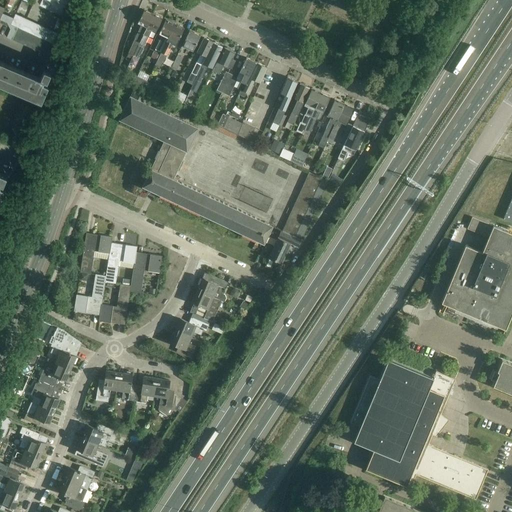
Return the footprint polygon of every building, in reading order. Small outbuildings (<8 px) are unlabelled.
[(53,1),(51,0),(47,0),(44,7),(49,9),(53,1)] [(326,0),(351,12),(356,0),(326,0)] [(53,11),(57,3),(53,1),(49,9),(53,11)] [(58,14),(62,5),(57,3),(53,11),(58,14)] [(133,55),(153,14),(139,7),(133,21),(142,25),(128,52),(133,55)] [(15,26),(20,16),(15,13),(13,19),(10,24),(15,26)] [(16,27),(15,26),(10,24),(13,19),(2,14),(0,17),(0,19),(7,23),(9,28),(6,37),(11,39),(16,27)] [(156,32),(163,18),(153,14),(133,55),(133,56),(139,58),(149,37),(152,30),(156,32)] [(21,29),(26,18),(20,16),(15,26),(16,27),(21,29)] [(26,32),(31,21),(26,18),(21,29),(22,30),(26,32)] [(161,53),(176,24),(166,20),(160,34),(163,35),(156,50),(161,53)] [(32,34),(37,24),(31,21),(26,32),(28,32),(32,34)] [(37,37),(42,26),(37,24),(32,34),(33,35),(37,37)] [(184,28),(176,24),(161,53),(156,64),(161,67),(172,44),(176,46),(178,43),(183,45),(189,32),(184,30),(184,28)] [(43,39),(48,29),(42,26),(37,37),(39,37),(43,39)] [(22,30),(21,29),(16,27),(11,39),(17,41),(22,30)] [(48,42),(53,31),(48,29),(43,39),(44,40),(48,42)] [(362,29),(355,44),(373,52),(380,37),(362,29)] [(28,32),(26,32),(22,30),(17,41),(23,44),(28,32)] [(56,45),(59,34),(53,31),(48,42),(49,42),(55,45),(56,45)] [(189,32),(183,45),(182,46),(193,51),(200,36),(189,31),(189,32)] [(28,46),(33,35),(32,34),(28,32),(23,44),(28,46)] [(34,49),(39,37),(37,37),(33,35),(28,46),(34,49)] [(39,51),(44,40),(43,39),(39,37),(34,49),(39,51)] [(198,74),(213,42),(204,38),(197,52),(198,53),(198,54),(201,55),(192,73),(197,76),(198,74)] [(44,53),(49,42),(48,42),(44,40),(39,51),(44,53)] [(50,56),(55,45),(49,42),(44,53),(50,56)] [(222,46),(213,42),(198,74),(203,76),(208,65),(212,67),(222,46)] [(224,47),(212,71),(219,74),(223,67),(227,69),(228,67),(232,68),(235,61),(232,59),(236,53),(231,51),(231,49),(227,47),(225,48),(224,47)] [(184,58),(178,55),(172,68),(177,70),(184,58)] [(244,91),(257,63),(252,60),(252,59),(248,58),(246,58),(240,72),(244,74),(237,89),(241,90),(244,91)] [(0,63),(0,83),(41,100),(48,84),(42,82),(43,79),(46,80),(50,72),(44,69),(40,78),(43,79),(42,82),(0,63)] [(260,83),(267,68),(257,63),(244,91),(241,90),(239,95),(245,98),(247,93),(248,94),(255,80),(260,83)] [(122,77),(122,78),(134,83),(134,82),(137,76),(133,74),(131,73),(126,70),(122,77)] [(222,93),(227,82),(229,83),(233,75),(225,72),(216,90),(222,93)] [(230,97),(238,78),(233,75),(229,83),(227,82),(222,93),(230,97)] [(147,83),(148,81),(137,76),(134,82),(145,87),(147,83)] [(287,77),(280,93),(285,95),(272,122),(279,125),(281,121),(298,82),(287,77)] [(201,82),(196,80),(191,89),(196,92),(201,82)] [(161,90),(147,83),(145,87),(159,94),(161,90)] [(287,122),(293,125),(310,88),(300,83),(293,98),(297,100),(287,122)] [(253,128),(267,91),(257,87),(243,124),(253,128)] [(119,119),(163,140),(162,144),(142,186),(153,192),(256,240),(264,244),(272,226),(173,179),(175,174),(177,170),(179,164),(185,151),(186,152),(197,128),(170,115),(173,107),(134,89),(131,96),(130,96),(119,119)] [(307,125),(321,93),(311,89),(304,105),(308,107),(301,123),(307,125)] [(323,114),(330,97),(321,93),(307,125),(304,130),(311,133),(317,119),(320,119),(321,118),(323,114)] [(183,107),(185,101),(174,95),(171,102),(182,107),(183,107)] [(328,138),(344,104),(335,99),(327,116),(331,118),(325,132),(320,144),(325,146),(328,138)] [(193,112),(196,106),(185,101),(183,107),(193,112)] [(353,108),(344,104),(328,138),(333,140),(341,123),(346,125),(353,108)] [(346,140),(344,145),(356,150),(365,132),(359,130),(366,114),(360,111),(353,126),(346,140)] [(224,128),(229,117),(223,114),(218,125),(224,128)] [(237,135),(242,124),(229,117),(224,128),(237,135)] [(346,140),(353,126),(349,124),(342,138),(346,140)] [(274,140),(270,149),(280,154),(284,145),(274,140)] [(289,163),(293,156),(282,150),(279,157),(289,163)] [(300,168),(307,157),(295,151),(293,156),(289,163),(300,168)] [(347,153),(342,151),(338,159),(343,162),(347,153)] [(328,181),(309,172),(282,231),(293,236),(293,235),(301,239),(328,181)] [(332,174),(329,180),(339,186),(343,180),(332,174)] [(511,233),(494,226),(493,226),(472,217),(468,229),(488,238),(482,252),(466,245),(442,303),(447,305),(443,314),(444,314),(447,305),(506,329),(504,334),(511,315),(511,233)] [(297,248),(301,239),(293,235),(293,236),(282,231),(273,249),(270,248),(266,255),(270,257),(275,260),(282,263),(290,245),(297,248)] [(86,233),(80,272),(91,274),(94,251),(110,254),(112,243),(113,237),(86,233)] [(138,247),(112,243),(110,254),(106,276),(105,282),(116,284),(120,261),(135,263),(135,264),(137,253),(138,247)] [(162,257),(137,253),(135,264),(135,263),(131,286),(130,292),(131,292),(141,293),(145,271),(160,273),(162,257)] [(100,316),(102,304),(105,282),(106,276),(96,274),(92,297),(77,294),(74,311),(100,315),(100,316)] [(228,284),(206,274),(204,279),(203,279),(197,291),(214,298),(221,301),(225,302),(226,298),(225,295),(224,294),(228,284)] [(125,325),(131,292),(130,292),(131,286),(121,284),(117,307),(102,304),(100,316),(100,315),(99,321),(125,325)] [(212,322),(218,307),(221,301),(197,291),(192,302),(198,305),(194,314),(212,322)] [(180,319),(175,331),(192,338),(194,332),(202,335),(204,330),(207,331),(209,325),(193,318),(190,323),(180,319)] [(76,357),(71,354),(77,340),(62,329),(57,327),(53,336),(52,336),(49,343),(52,344),(51,346),(53,347),(50,353),(58,356),(56,361),(71,368),(76,357)] [(189,344),(192,338),(175,331),(170,343),(180,347),(178,353),(191,359),(196,347),(189,344)] [(66,381),(71,368),(56,361),(48,358),(40,376),(54,382),(57,377),(66,381)] [(439,420),(453,387),(456,379),(436,371),(434,378),(389,359),(380,380),(370,376),(351,422),(361,426),(354,442),(374,450),(366,469),(407,486),(411,487),(416,475),(476,499),(485,477),(488,470),(489,469),(454,455),(453,458),(447,455),(449,453),(429,444),(433,435),(437,436),(446,425),(439,420)] [(511,363),(502,360),(498,372),(499,372),(493,386),(511,393),(511,363)] [(117,390),(120,373),(107,371),(105,381),(99,380),(96,400),(109,402),(111,389),(117,390)] [(132,375),(120,373),(117,390),(124,391),(122,399),(134,401),(137,387),(131,386),(132,375)] [(155,396),(157,379),(145,377),(143,387),(142,387),(141,387),(141,386),(140,386),(139,386),(138,386),(138,387),(137,387),(134,401),(147,403),(148,395),(155,396)] [(170,381),(157,379),(155,396),(161,397),(159,410),(167,415),(172,407),(174,392),(168,391),(170,381)] [(55,412),(58,404),(60,400),(50,396),(52,390),(48,389),(50,385),(37,380),(33,389),(36,390),(34,396),(42,399),(39,405),(55,412)] [(180,412),(185,404),(187,402),(182,399),(175,409),(180,412)] [(50,424),(55,412),(39,405),(31,402),(29,408),(24,419),(38,425),(40,420),(50,424)] [(87,425),(82,437),(98,444),(101,438),(109,441),(113,430),(100,424),(98,429),(87,425)] [(28,443),(25,449),(41,456),(46,444),(36,440),(39,434),(23,427),(20,433),(23,434),(20,440),(28,443)] [(96,450),(98,444),(82,437),(77,449),(87,453),(85,459),(103,467),(108,455),(96,450)] [(6,446),(3,455),(11,458),(14,449),(6,446)] [(36,468),(41,456),(25,449),(24,453),(16,450),(11,463),(9,467),(20,472),(22,468),(24,469),(26,463),(36,468)] [(69,468),(64,480),(88,490),(96,472),(81,466),(79,472),(69,468)] [(0,487),(21,497),(26,485),(16,481),(20,472),(9,467),(7,470),(1,468),(0,470),(0,487)] [(88,490),(64,480),(59,491),(69,496),(65,505),(81,511),(82,511),(86,503),(83,502),(88,490)] [(16,509),(21,497),(0,487),(0,508),(4,510),(6,504),(16,509)] [(421,511),(385,497),(381,507),(378,511),(421,511)]
